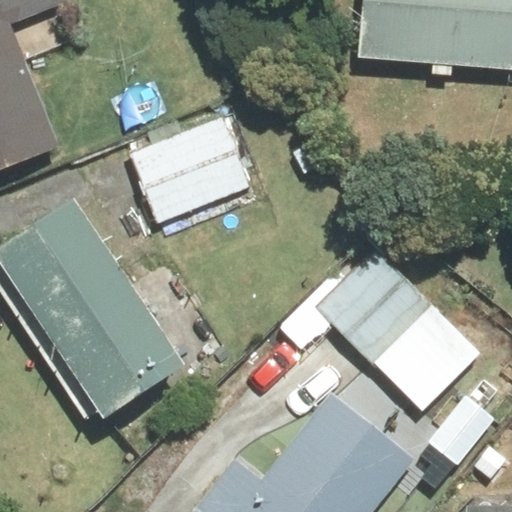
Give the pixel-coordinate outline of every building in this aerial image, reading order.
[(60,0),(0,0),(0,176),(61,152),(12,29),(64,9),(60,0)] [(511,0),(355,0),(351,63),(511,74),(511,0)] [(237,119),(137,157),(163,225),(263,187),(237,119)] [(178,374),(63,203),(0,244),(0,296),(91,432),(178,374)] [(322,363),(348,338),(430,425),(511,348),(511,343),(391,216),(281,319),(322,363)] [(502,415),(474,393),(424,456),(452,478),(502,415)] [(371,511),(409,462),(323,399),(258,485),(227,462),(189,511),(371,511)]
